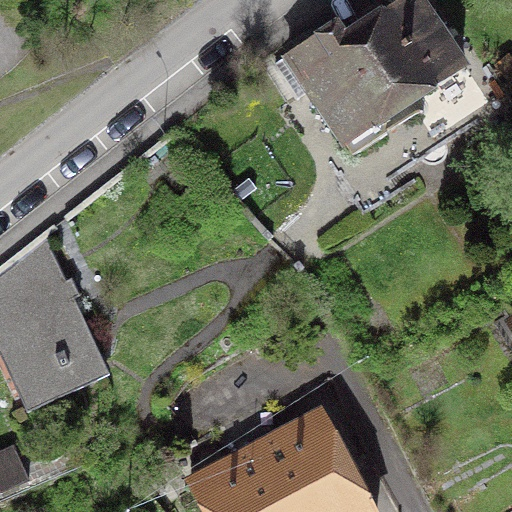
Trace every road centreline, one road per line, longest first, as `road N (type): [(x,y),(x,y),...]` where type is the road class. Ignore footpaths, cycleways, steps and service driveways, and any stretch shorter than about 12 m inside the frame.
road 1 (residential): [(0,195),(257,0)]
road 2 (residential): [(337,357),(420,511)]
